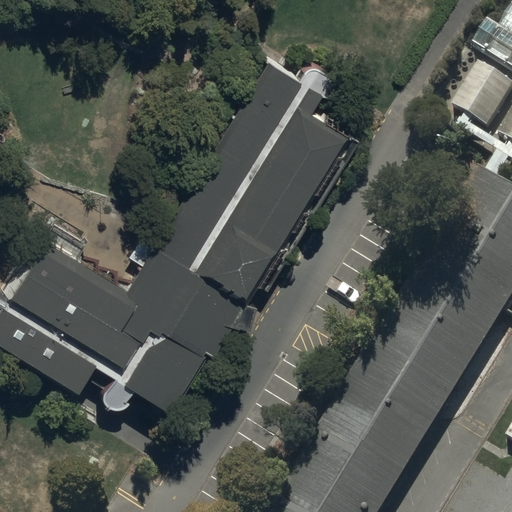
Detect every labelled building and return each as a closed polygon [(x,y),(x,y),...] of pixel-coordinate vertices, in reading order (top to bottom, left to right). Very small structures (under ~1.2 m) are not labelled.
[(511,74),(511,15),(501,33),(489,26),(474,51),(511,74)] [(274,66),(254,53),(143,235),(116,279),(74,254),(83,236),(49,215),(0,293),(0,341),(72,386),(88,361),(165,408),(247,276),(265,285),(355,137),(338,127),(348,110),(334,102),(339,95),(342,90),(342,84),(340,80),(333,75),(323,69),(313,63),(309,61),(303,61),(298,65),(291,76),(274,66)] [(511,92),(511,88),(479,66),(450,106),(485,131),(511,92)] [(511,114),(498,138),(511,146),(511,114)] [(511,191),(479,171),(265,511),(380,511),(444,410),(511,302),(511,191)] [(507,377),(511,368),(511,334),(492,368),(507,377)]
